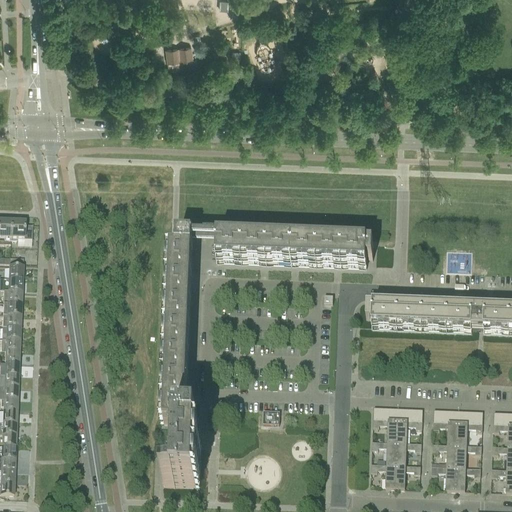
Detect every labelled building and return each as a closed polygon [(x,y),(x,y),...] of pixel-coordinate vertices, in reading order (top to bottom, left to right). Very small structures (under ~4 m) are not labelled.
[(228,9),(228,0),(219,0),(219,8),(228,9)] [(261,38),(260,66),(269,66),(269,64),(275,64),(275,56),(270,56),(270,38),(261,38)] [(191,47),(183,48),(166,50),(167,62),(193,59),(191,47)] [(0,247),(10,248),(10,244),(11,226),(0,225),(0,247)] [(24,227),(11,226),(10,244),(17,245),(17,242),(32,243),(32,228),(24,228),(24,227)] [(197,441),(197,433),(197,428),(185,428),(188,334),(192,254),(193,241),(177,240),(176,253),(167,253),(160,427),(175,427),(173,483),(162,483),(162,490),(198,491),(200,441),(197,441)] [(366,264),(372,264),(373,248),(217,242),(216,264),(366,270),(366,264)] [(9,271),(8,283),(22,283),(23,271),(9,271)] [(0,282),(0,294),(3,295),(8,295),(22,295),(22,283),(8,283),(0,282)] [(3,295),(3,307),(21,307),(22,295),(8,295),(3,295)] [(332,308),(333,300),(324,299),(324,308),(332,308)] [(3,307),(3,319),(21,319),(21,307),(3,307)] [(511,312),(366,307),(366,322),(372,323),(372,332),(470,336),(470,333),(483,334),(483,337),(511,338),(511,312)] [(3,319),(2,331),(20,331),(21,319),(3,319)] [(2,331),(2,343),(20,343),(20,331),(2,331)] [(1,354),(5,355),(19,355),(20,343),(2,343),(1,354)] [(5,355),(5,367),(19,367),(19,355),(5,355)] [(5,367),(4,379),(18,379),(19,367),(5,367)] [(0,378),(0,390),(18,391),(18,379),(4,379),(0,378)] [(0,390),(0,402),(1,403),(17,403),(18,391),(0,390)] [(3,409),(3,415),(17,415),(17,403),(1,403),(1,409),(3,409)] [(0,414),(0,426),(2,427),(16,427),(17,415),(3,415),(0,414)] [(263,415),(263,428),(278,429),(279,429),(279,416),(263,415)] [(387,429),(387,446),(396,447),(397,425),(391,424),(385,424),(379,424),(373,424),(372,432),(378,432),(379,429),(387,429)] [(397,425),(396,447),(406,447),(407,430),(415,431),(415,433),(422,433),(422,425),(416,425),(410,425),(403,425),(397,425)] [(0,438),(2,439),(16,439),(16,427),(2,427),(0,426),(0,438)] [(447,432),(447,449),(456,449),(457,427),(451,427),(445,427),(439,427),(433,426),(432,434),(439,434),(439,431),(447,432)] [(457,427),(456,449),(466,450),(467,433),(475,433),(475,435),(482,436),(482,428),(476,428),(470,428),(463,428),(457,427)] [(508,434),(507,451),(511,451),(511,429),(505,429),(499,429),(493,428),(493,436),(499,436),(499,434),(508,434)] [(2,439),(1,451),(15,451),(16,439),(2,439)] [(386,452),(386,469),(396,469),(396,447),(387,446),(372,446),(371,454),(378,455),(378,452),(386,452)] [(396,447),(396,469),(405,470),(406,453),(414,453),(414,456),(421,456),(421,448),(406,447),(396,447)] [(447,455),(446,472),(455,472),(456,449),(447,449),(432,448),(431,457),(438,457),(438,454),(447,455)] [(456,449),(455,472),(464,472),(465,472),(466,455),(474,456),(474,458),(481,459),(481,450),(466,450),(456,449)] [(0,450),(0,462),(15,463),(15,451),(1,451),(0,450)] [(507,457),(506,474),(511,473),(511,451),(507,451),(492,451),(492,459),(498,459),(498,457),(507,457)] [(0,474),(14,475),(15,463),(0,462),(0,474)] [(385,492),(395,493),(396,469),(386,469),(382,469),(377,469),(371,468),(370,477),(377,477),(377,475),(386,475),(385,492)] [(396,469),(395,493),(404,493),(405,476),(413,476),(413,478),(420,479),(420,470),(405,470),(396,469)] [(445,495),(454,495),(455,472),(446,472),(431,471),(431,479),(437,479),(437,477),(446,477),(445,495)] [(455,472),(454,495),(464,495),(465,478),(474,478),(473,481),(480,481),(480,473),(465,472),(464,472),(455,472)] [(505,497),(511,497),(511,473),(506,474),(491,473),(491,481),(497,482),(497,479),(506,480),(505,497)] [(0,474),(0,486),(14,487),(14,475),(0,474)] [(14,487),(0,486),(0,498),(13,499),(14,487)]
